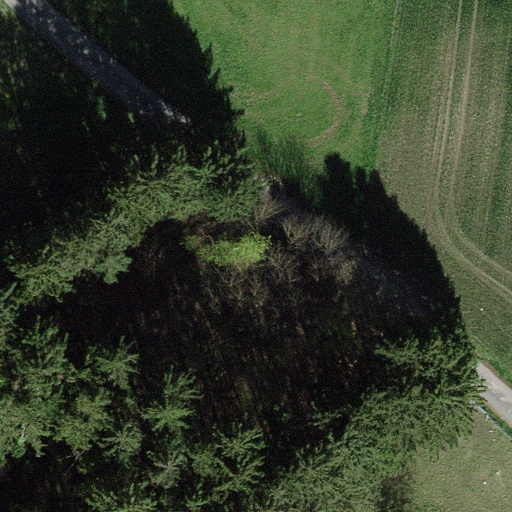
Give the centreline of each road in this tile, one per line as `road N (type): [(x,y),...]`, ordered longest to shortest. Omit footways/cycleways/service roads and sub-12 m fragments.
road 1 (track): [(511,415),(227,171),(10,0)]
road 2 (trunk): [(0,210),(206,511)]
